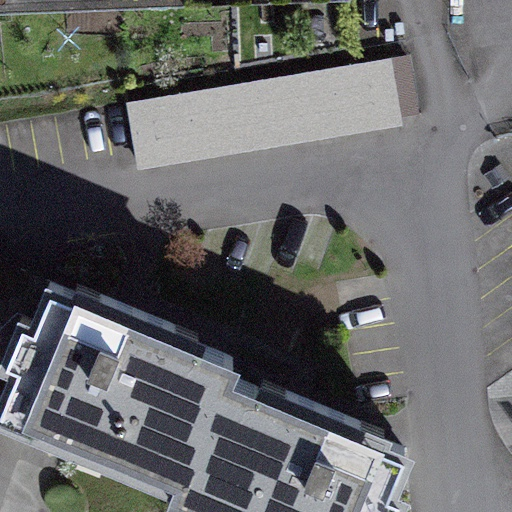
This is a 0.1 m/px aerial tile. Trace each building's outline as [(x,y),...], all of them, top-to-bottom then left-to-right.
[(351,0),(0,0),(0,17),(352,6),(351,0)] [(393,63),(125,108),(135,168),(403,124),(393,63)] [(3,395),(51,280),(0,259),(0,409),(5,397),(3,395)] [(174,486),(190,492),(237,377),(225,372),(232,356),(173,332),(177,323),(100,291),(97,300),(51,280),(3,395),(5,397),(50,415),(47,421),(141,460),(143,454),(180,469),(174,486)] [(282,396),(237,377),(190,492),(214,503),(212,508),(220,511),(391,511),(401,489),(388,484),(403,446),(358,428),(361,419),(285,387),(282,396)]
